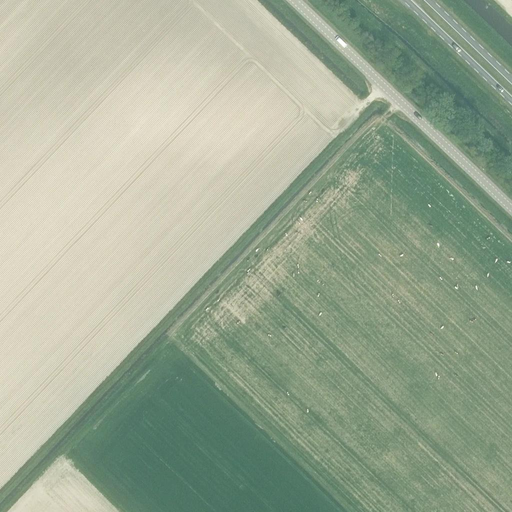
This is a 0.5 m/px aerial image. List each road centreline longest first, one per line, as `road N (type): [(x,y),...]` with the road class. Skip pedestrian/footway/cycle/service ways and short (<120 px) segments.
road 1 (unclassified): [(511,209),(292,0)]
road 2 (track): [(345,0),(511,158)]
road 3 (primary): [(404,0),(511,102)]
